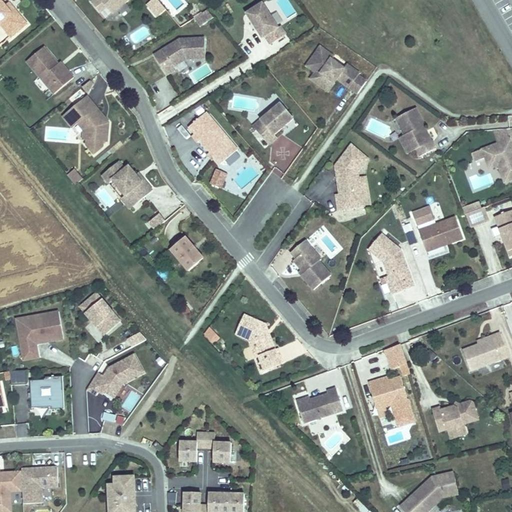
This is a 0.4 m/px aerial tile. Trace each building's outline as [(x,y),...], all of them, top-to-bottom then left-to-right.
[(10,10),(6,5),(1,0),(0,0),(0,23),(2,22),(14,35),(28,23),(14,7),(10,10)] [(91,0),(90,2),(98,12),(105,7),(110,13),(125,0),(91,0)] [(156,18),(166,10),(158,0),(151,0),(145,5),(156,18)] [(261,4),(245,14),(261,39),(263,38),(268,46),(284,36),(279,27),(277,29),(261,4)] [(207,10),(194,18),(199,27),(213,17),(207,10)] [(173,42),(152,55),(165,75),(173,70),(171,67),(184,59),(204,59),(203,38),(178,39),(177,40),(179,42),(175,45),(173,42)] [(75,77),(70,71),(67,73),(59,63),(45,46),(27,61),(55,94),(75,77)] [(351,78),(352,76),(340,67),(337,71),(324,62),(327,59),(313,49),(302,65),(312,73),(314,71),(317,73),(308,84),(322,94),(331,80),(335,83),(334,84),(343,91),(351,78)] [(67,73),(70,71),(62,61),(59,63),(67,73)] [(308,84),(317,73),(314,71),(312,73),(302,65),(300,68),(309,75),(304,81),(308,84)] [(351,97),(359,84),(351,78),(343,91),(351,97)] [(89,95),(78,105),(82,109),(75,115),(81,122),(87,129),(86,139),(90,139),(89,144),(97,152),(106,145),(107,140),(110,140),(112,121),(108,116),(106,118),(103,114),(105,112),(89,95)] [(78,105),(65,115),(75,127),(81,122),(75,115),(82,109),(78,105)] [(275,107),(249,130),(265,148),(272,141),(270,138),(288,122),(275,107)] [(397,139),(405,155),(409,153),(413,160),(430,151),(426,144),(425,144),(421,136),(419,137),(418,134),(419,134),(417,129),(418,128),(409,111),(389,122),(397,138),(397,139)] [(234,153),(208,124),(202,117),(185,131),(191,138),(189,140),(194,147),(197,145),(217,168),(234,153)] [(405,155),(397,139),(392,141),(401,157),(405,155)] [(511,160),(509,161),(507,157),(510,156),(504,141),(476,152),(479,160),(484,171),(492,167),(499,184),(511,179),(511,160)] [(334,211),(352,208),(350,193),(357,192),(354,174),(364,160),(346,147),(331,168),(334,171),(334,175),(332,176),(335,195),(331,196),(334,211)] [(479,160),(476,152),(466,155),(469,164),(479,160)] [(150,191),(141,181),(139,183),(133,176),(125,167),(121,170),(115,163),(98,177),(105,185),(109,182),(122,198),(127,193),(136,203),(150,191)] [(86,177),(77,168),(71,173),(79,183),(86,177)] [(141,181),(135,174),(133,176),(139,183),(141,181)] [(217,192),(223,178),(214,174),(208,188),(217,192)] [(357,192),(350,193),(352,208),(359,207),(357,192)] [(127,211),(136,203),(127,193),(122,198),(118,201),(127,211)] [(477,211),(475,204),(458,210),(460,217),(461,217),(477,211)] [(458,241),(450,219),(431,227),(424,209),(407,216),(412,228),(423,224),(425,229),(413,233),(418,247),(426,244),(427,247),(431,249),(442,245),(443,247),(458,241)] [(477,211),(461,217),(466,230),(485,223),(480,210),(477,211)] [(511,217),(510,211),(490,219),(498,237),(501,236),(503,243),(500,244),(506,259),(511,256),(511,217)] [(160,212),(145,223),(151,232),(166,221),(160,212)] [(413,243),(408,232),(401,235),(406,246),(413,243)] [(398,252),(397,251),(377,235),(364,250),(380,263),(385,277),(382,278),(389,296),(411,287),(399,256),(396,257),(395,253),(398,252)] [(201,260),(182,238),(167,251),(186,272),(201,260)] [(317,260),(302,242),(288,254),(293,260),(291,262),(298,270),(301,274),(298,276),(311,290),(328,275),(316,261),(317,260)] [(426,244),(418,247),(421,255),(443,247),(442,245),(431,249),(427,247),(426,244)] [(119,317),(97,291),(81,304),(91,316),(93,315),(105,328),(119,317)] [(191,311),(185,304),(179,308),(185,315),(191,311)] [(105,328),(93,315),(91,316),(103,330),(105,328)] [(242,316),(234,335),(247,340),(254,358),(261,355),(267,369),(282,363),(276,348),(274,349),(267,334),(265,334),(263,331),(266,330),(264,325),(242,316)] [(67,346),(62,319),(25,325),(27,336),(32,340),(33,346),(24,348),(27,367),(42,364),(40,351),(45,350),(45,347),(50,346),(51,349),(67,346)] [(33,346),(32,340),(27,336),(25,325),(20,326),(24,348),(33,346)] [(217,339),(210,332),(204,337),(211,344),(217,339)] [(508,356),(499,332),(491,336),(492,338),(478,344),(461,350),(469,371),(508,356)] [(478,344),(492,338),(491,336),(477,341),(478,344)] [(136,354),(150,347),(144,339),(132,346),(136,354)] [(390,364),(396,361),(397,365),(405,363),(398,343),(384,348),(390,364)] [(100,370),(104,362),(92,355),(88,363),(100,370)] [(261,355),(254,358),(260,372),(267,369),(261,355)] [(127,391),(147,380),(138,362),(113,375),(108,383),(101,379),(91,396),(100,402),(104,396),(118,405),(127,391)] [(375,379),(366,382),(375,409),(384,406),(390,404),(398,428),(415,422),(399,376),(377,383),(375,379)] [(30,391),(29,377),(13,378),(14,392),(30,391)] [(67,416),(65,383),(49,384),(49,386),(33,387),(34,415),(54,414),(54,416),(67,416)] [(345,408),(338,386),(328,389),(329,392),(312,398),(298,402),(305,422),(345,408)] [(0,413),(8,412),(3,387),(0,387),(0,413)] [(440,405),(431,408),(439,431),(479,418),(473,401),(470,399),(459,402),(457,406),(453,404),(441,408),(440,405)] [(384,406),(375,409),(378,417),(386,414),(384,406)] [(126,433),(128,425),(120,423),(118,431),(126,433)] [(214,459),(231,459),(232,440),(215,439),(215,430),(198,429),(197,438),(180,438),(180,458),(197,458),(198,444),(214,445),(214,459)] [(157,440),(153,444),(160,450),(164,446),(157,440)] [(1,468),(0,467),(0,511),(12,511),(11,492),(23,491),(21,471),(1,472),(1,468)] [(458,495),(453,473),(432,478),(432,481),(427,482),(413,496),(420,504),(412,511),(428,511),(427,510),(441,497),(444,496),(444,498),(458,495)] [(60,491),(60,476),(37,477),(37,480),(33,480),(33,477),(24,477),(26,511),(45,511),(44,496),(52,495),(52,491),(60,491)] [(138,511),(137,483),(117,484),(118,492),(118,499),(111,500),(111,511),(138,511)] [(403,511),(412,511),(420,504),(413,496),(400,509),(403,511)] [(428,511),(429,511),(444,498),(444,496),(441,497),(427,510),(428,511)] [(179,511),(180,500),(172,501),(171,511),(179,511)] [(189,500),(188,511),(248,511),(249,502),(213,501),(212,511),(204,511),(205,500),(189,500)]
